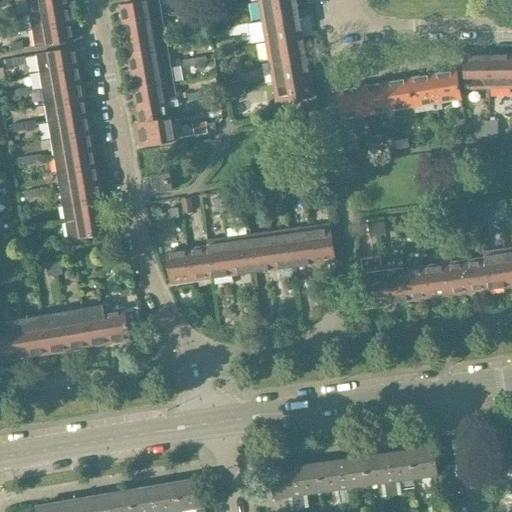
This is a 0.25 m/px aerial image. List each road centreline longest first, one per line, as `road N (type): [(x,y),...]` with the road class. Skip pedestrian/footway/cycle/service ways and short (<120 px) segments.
road 1 (residential): [(221,423),(136,239),(94,0)]
road 2 (tertiary): [(221,423),(450,389)]
road 3 (tertiary): [(0,459),(221,423)]
road 4 (residential): [(337,0),(342,29),(511,26)]
road 5 (residential): [(450,389),(469,511)]
